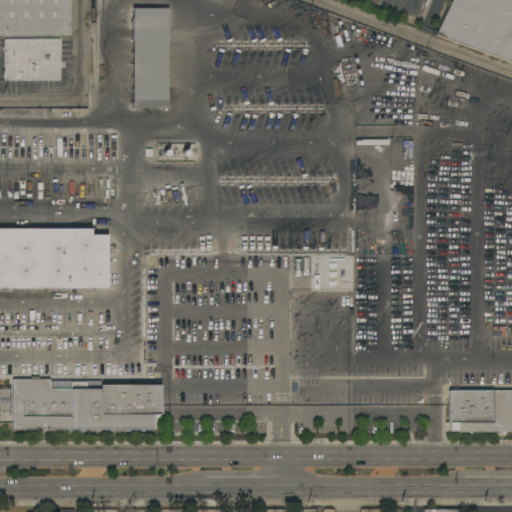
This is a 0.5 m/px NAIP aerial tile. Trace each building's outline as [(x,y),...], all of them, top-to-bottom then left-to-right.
[(0,0),(70,0),(70,37),(0,37),(0,0)] [(511,0),(511,63),(434,35),(450,0),(511,0)] [(167,109),(132,109),(132,8),(167,8),(167,109)] [(2,40),(2,82),(60,82),(60,40),(2,40)] [(0,289),(0,229),(90,229),(90,235),(106,235),(106,289),(0,289)] [(12,380),(30,380),(30,377),(38,377),(38,380),(49,380),(49,381),(100,381),(100,385),(160,386),(160,429),(152,429),(151,432),(65,432),(65,430),(12,430),(12,380)] [(511,432),(505,432),(505,434),(499,434),(499,432),(450,432),(450,422),(448,422),(448,391),(452,391),(452,388),(458,388),(458,391),(511,391),(511,432)]
